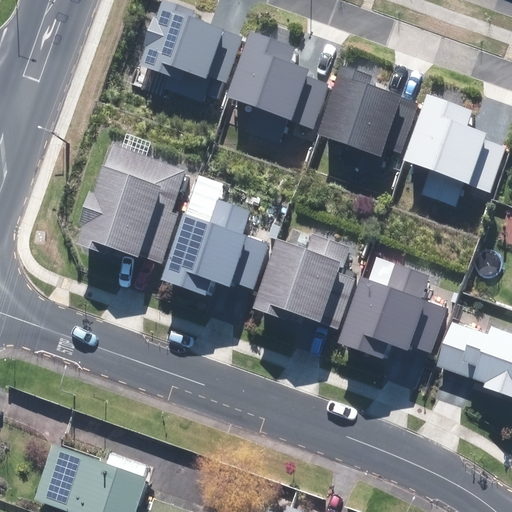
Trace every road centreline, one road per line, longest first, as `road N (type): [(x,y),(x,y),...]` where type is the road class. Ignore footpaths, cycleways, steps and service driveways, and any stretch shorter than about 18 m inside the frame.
road 1 (residential): [(0,312),(442,474),(492,511)]
road 2 (residential): [(298,0),(511,76)]
